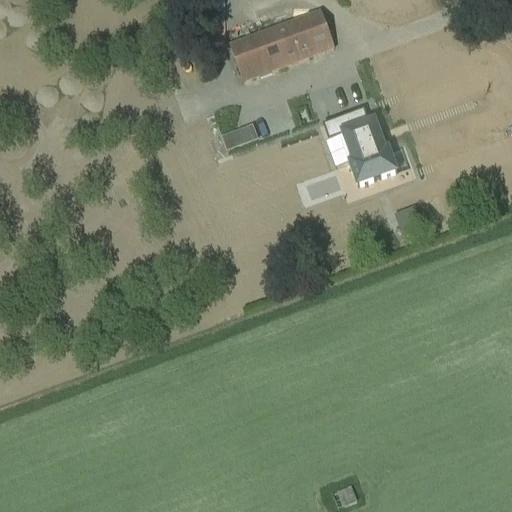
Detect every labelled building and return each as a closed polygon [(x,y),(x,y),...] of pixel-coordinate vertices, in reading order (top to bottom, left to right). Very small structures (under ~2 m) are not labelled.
[(243,87),(335,52),(321,13),(229,47),(243,87)] [(352,165),(349,166),(357,189),(397,175),(389,152),(385,153),(374,124),(369,125),(364,113),(326,127),(332,142),(343,138),(352,165)] [(252,129),(233,136),(238,150),(257,143),(252,129)] [(415,211),(395,218),(399,231),(420,224),(415,211)] [(351,490),(332,497),(338,511),(357,505),(351,490)]
